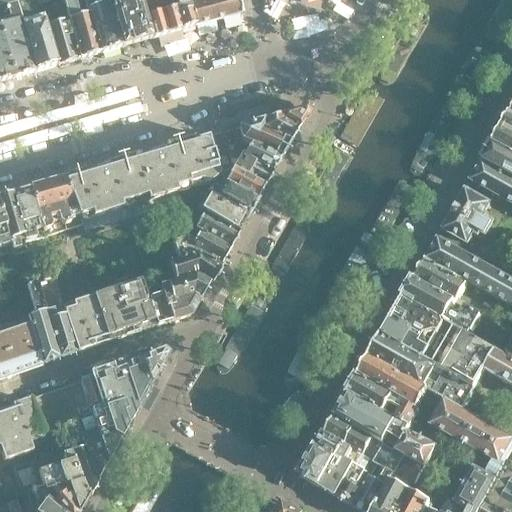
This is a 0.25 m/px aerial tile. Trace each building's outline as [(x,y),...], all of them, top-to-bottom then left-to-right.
[(34,74),(12,0),(0,0),(0,34),(13,80),(34,74)] [(78,61),(67,21),(41,29),(40,23),(36,14),(37,5),(35,0),(12,0),(34,74),(54,68),(58,67),(78,61)] [(78,61),(123,48),(151,40),(144,16),(139,0),(35,0),(37,5),(54,0),(60,0),(67,21),(78,61)] [(139,0),(144,16),(159,12),(174,8),(187,4),(203,0),(139,0)] [(239,15),(235,0),(203,0),(187,4),(194,27),(239,15)] [(511,0),(507,0),(485,40),(499,48),(511,23),(511,0)] [(194,27),(187,4),(174,8),(181,31),(194,27)] [(181,31),(174,8),(159,12),(166,36),(181,31)] [(385,77),(386,80),(386,82),(387,85),(388,87),(393,86),(395,85),(397,84),(400,82),(402,80),(404,78),(405,75),(434,21),(434,18),(434,16),(434,14),(431,11),(429,9),(426,8),(422,8),(420,8),(418,10),(416,12),(388,66),(386,69),(386,71),(385,74),(385,77)] [(166,36),(159,12),(144,16),(151,40),(166,36)] [(0,83),(13,80),(0,34),(0,83)] [(478,56),(452,102),(464,109),(490,61),(490,60),(490,59),(490,57),(490,56),(489,55),(488,54),(487,53),(486,53),(485,52),(483,52),(482,52),(481,53),(480,54),(479,55),(478,56)] [(339,140),(357,150),(385,102),(367,91),(339,140)] [(307,120),(310,114),(306,107),(300,108),(299,111),(299,112),(282,116),(283,120),(298,129),(303,120),(304,120),(307,120)] [(438,115),(435,120),(407,169),(422,177),(449,128),(452,122),(453,118),(453,116),(452,114),(452,112),(451,110),(450,110),(449,109),(447,109),(445,110),(443,110),(441,112),(438,115)] [(511,116),(510,115),(493,144),(511,154),(511,116)] [(289,144),(298,129),(283,120),(282,116),(263,122),(266,130),(289,144)] [(289,144),(266,130),(263,122),(238,129),(240,136),(241,141),(250,142),(280,159),(289,144)] [(236,146),(240,136),(238,129),(221,134),(220,132),(209,135),(210,137),(207,138),(212,155),(229,150),(228,148),(236,146)] [(176,195),(209,185),(219,177),(212,155),(207,138),(193,142),(192,139),(158,150),(158,153),(138,159),(137,155),(103,166),(104,169),(84,175),(83,172),(65,177),(66,180),(64,181),(81,226),(83,232),(178,204),(176,195)] [(280,159),(250,142),(242,157),(271,174),(280,159)] [(511,154),(493,144),(483,162),(511,178),(511,154)] [(301,207),(319,218),(353,159),(334,148),(301,207)] [(263,189),(233,171),(230,162),(232,161),(229,150),(212,155),(219,177),(221,183),(255,204),(263,189)] [(271,174),(242,157),(233,171),(263,189),(271,174)] [(511,178),(483,162),(471,182),(511,204),(511,178)] [(81,226),(64,181),(33,190),(48,237),(81,226)] [(372,228),(389,238),(415,192),(399,182),(372,228)] [(255,204),(221,183),(205,195),(246,219),(255,204)] [(43,238),(28,191),(26,191),(23,190),(13,193),(11,196),(9,196),(24,244),(43,238)] [(493,221),(484,215),(490,205),(466,192),(446,226),(444,231),(467,245),(470,240),(473,235),(482,240),(485,236),(485,237),(492,225),(491,225),(493,221)] [(246,219),(205,195),(204,196),(196,211),(203,215),(237,235),(246,219)] [(24,244),(9,196),(0,199),(0,218),(8,247),(11,258),(26,253),(23,244),(24,244)] [(203,215),(200,221),(191,223),(190,218),(175,222),(181,237),(196,232),(228,251),(237,235),(203,215)] [(269,271),(269,273),(270,275),(271,276),(272,276),(272,277),(274,277),(278,276),(280,275),(283,272),(286,268),(312,224),(298,216),(272,260),(270,265),(269,269),(269,271)] [(8,247),(0,218),(0,255),(5,254),(3,248),(8,247)] [(336,286),(355,297),(386,242),(366,231),(336,286)] [(228,251),(196,232),(189,245),(184,247),(181,237),(165,246),(171,263),(197,255),(218,268),(228,251)] [(511,282),(438,241),(427,261),(466,283),(511,308),(511,282)] [(208,285),(218,268),(197,255),(171,263),(168,264),(170,273),(156,278),(152,268),(136,273),(139,283),(143,292),(143,293),(195,277),(208,285)] [(466,283),(427,261),(415,281),(454,303),(455,304),(466,283)] [(189,317),(199,301),(199,302),(208,285),(195,277),(143,293),(146,301),(147,301),(155,328),(189,317)] [(62,312),(61,308),(52,278),(35,283),(34,282),(23,285),(33,316),(26,318),(28,323),(41,367),(76,354),(62,312)] [(449,311),(454,303),(415,281),(410,289),(406,287),(402,293),(407,295),(404,300),(452,328),(454,324),(472,334),(481,318),(465,309),(460,317),(449,311)] [(155,328),(147,301),(146,301),(143,293),(143,292),(139,283),(92,298),(107,344),(155,328)] [(249,300),(245,306),(209,368),(226,378),(262,316),(265,310),(267,304),(267,301),(267,299),(266,296),(265,294),(264,294),(263,293),(261,293),(258,294),(255,295),(253,296),(249,300)] [(107,344),(92,298),(88,299),(87,295),(75,299),(77,303),(61,308),(62,312),(76,354),(107,344)] [(472,389),(482,372),(511,389),(511,420),(504,434),(503,434),(488,460),(493,462),(499,466),(511,442),(511,361),(452,328),(404,300),(382,337),(472,389)] [(280,386),(296,395),(342,315),(326,306),(280,386)] [(41,367),(28,323),(9,330),(7,326),(0,328),(0,380),(40,367),(41,367)] [(472,389),(382,337),(371,357),(426,389),(444,399),(456,406),(460,409),(472,389)] [(159,378),(165,368),(161,367),(167,357),(162,353),(140,362),(148,385),(150,386),(156,376),(159,378)] [(426,389),(371,357),(360,375),(416,408),(426,389)] [(150,386),(148,385),(140,362),(124,369),(136,408),(138,409),(150,386)] [(118,446),(138,409),(136,408),(124,369),(94,379),(104,411),(89,416),(90,418),(105,462),(107,464),(118,446)] [(388,434),(400,441),(405,432),(412,421),(418,409),(416,408),(360,375),(352,389),(335,418),(382,444),(388,434)] [(104,411),(94,379),(79,384),(89,416),(104,411)] [(90,418),(89,416),(79,384),(29,401),(44,446),(45,450),(65,443),(60,428),(74,423),(80,421),(90,418)] [(311,400),(315,393),(308,390),(304,396),(311,400)] [(441,433),(456,406),(444,399),(429,426),(441,433)] [(44,446),(29,401),(0,410),(0,455),(2,461),(44,446)] [(453,440),(468,413),(460,409),(456,406),(441,433),(453,440)] [(465,446),(479,420),(468,413),(453,440),(465,446)] [(105,462),(90,418),(80,421),(84,435),(79,437),(93,478),(97,481),(107,464),(105,462)] [(362,455),(368,444),(377,453),(373,462),(377,464),(376,464),(385,470),(394,474),(403,456),(395,451),(382,444),(335,418),(325,435),(344,446),(352,450),(362,455)] [(476,453),(491,427),(479,420),(465,446),(476,453)] [(93,478),(79,437),(74,423),(60,428),(65,443),(84,497),(87,499),(97,481),(93,478)] [(488,460),(503,434),(491,427),(476,453),(488,460)] [(424,467),(434,449),(405,432),(400,441),(395,451),(403,456),(424,467)] [(321,489),(344,446),(325,435),(300,477),(321,489)] [(65,443),(45,450),(31,454),(33,462),(43,491),(51,489),(65,484),(73,511),(79,511),(87,499),(84,497),(65,443)] [(337,499),(355,465),(346,460),(352,450),(344,446),(321,489),(337,499)] [(353,508),(369,478),(376,464),(377,464),(373,462),(368,459),(363,470),(355,465),(337,499),(353,508)] [(154,468),(150,474),(129,511),(149,511),(166,483),(168,476),(170,471),(171,468),(170,466),(169,463),(168,462),(168,461),(167,461),(165,461),(163,461),(160,462),(158,464),(154,468)] [(58,511),(45,501),(53,492),(51,489),(43,491),(33,462),(12,469),(22,500),(26,511),(58,511)] [(480,511),(485,503),(505,469),(499,466),(493,462),(484,477),(472,470),(453,505),(464,511),(463,511),(480,511)] [(511,511),(511,467),(507,465),(505,469),(485,503),(501,511),(511,511)] [(358,511),(372,511),(390,481),(394,474),(385,470),(378,483),(369,478),(353,508),(358,511)] [(423,511),(426,508),(429,503),(390,481),(372,511),(423,511)] [(73,511),(65,484),(51,489),(53,492),(45,501),(58,511),(73,511)] [(226,496),(223,500),(216,511),(232,511),(236,507),(238,502),(239,498),(239,496),(238,494),(238,493),(237,491),(236,491),(234,491),(232,491),(231,492),(229,493),(226,496)] [(26,511),(22,500),(5,506),(7,511),(26,511)] [(501,511),(485,503),(480,511),(501,511)]
